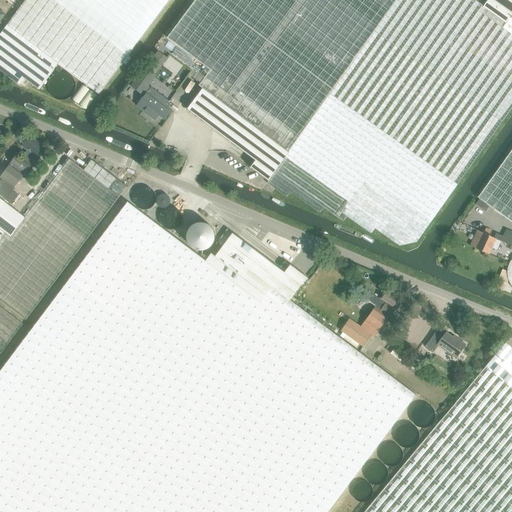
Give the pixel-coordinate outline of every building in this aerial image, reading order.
[(25,0),(7,26),(59,64),(99,95),(137,44),(166,5),(170,0),(25,0)] [(195,0),(171,33),(168,38),(211,70),(200,85),(203,88),(289,152),(397,0),(195,0)] [(268,182),(267,183),(287,198),(290,192),(320,213),(323,208),(343,222),(347,216),(371,234),(374,229),(399,246),(416,243),(485,145),(511,106),(511,35),(503,29),(507,23),(483,7),(473,0),(397,0),(289,152),(269,181),(268,182)] [(511,0),(488,0),(483,7),(507,23),(503,29),(511,35),(511,0)] [(7,26),(0,34),(0,69),(20,85),(25,79),(39,90),(59,64),(7,26)] [(158,51),(148,65),(153,69),(163,55),(158,51)] [(145,66),(130,86),(144,96),(151,87),(149,86),(157,75),(145,66)] [(75,87),(75,84),(74,82),(72,79),(71,77),(69,76),(66,74),(64,73),(61,73),(59,73),(56,74),(53,76),(51,78),(49,80),(49,82),(48,85),(48,88),(48,91),(49,93),(50,95),(52,97),(55,99),(57,100),(59,101),(62,101),(64,101),(67,100),(69,98),(71,96),(73,95),(74,92),(75,90),(75,87)] [(73,99),(87,109),(97,94),(83,84),(73,99)] [(144,96),(137,107),(142,110),(155,120),(159,115),(165,119),(173,110),(167,105),(170,101),(151,87),(144,96)] [(201,91),(188,109),(256,160),(250,168),(269,181),(289,152),(203,88),(201,91)] [(17,155),(1,178),(2,179),(0,182),(0,195),(12,204),(18,195),(13,191),(44,148),(29,137),(22,147),(33,155),(27,163),(17,155)] [(511,148),(477,198),(511,222),(511,148)] [(11,236),(5,232),(0,238),(0,300),(26,320),(58,277),(126,187),(91,160),(87,165),(84,170),(69,160),(25,217),(11,236)] [(11,236),(25,217),(20,213),(0,198),(0,228),(5,232),(11,236)] [(479,200),(475,205),(486,212),(489,207),(479,200)] [(0,511),(328,511),(416,396),(290,301),(274,289),(262,304),(205,261),(128,203),(0,371),(0,511)] [(187,243),(210,251),(218,228),(195,220),(187,243)] [(496,239),(502,242),(504,238),(495,234),(493,238),(489,236),(491,231),(485,228),(483,233),(476,230),(469,246),(489,254),(496,239)] [(216,244),(222,248),(224,245),(233,233),(227,229),(216,244)] [(511,233),(507,231),(504,238),(502,242),(511,246),(511,233)] [(211,254),(205,261),(262,304),(274,289),(290,301),(307,278),(290,265),(285,273),(233,233),(224,245),(215,257),(211,254)] [(375,307),(360,327),(349,319),(341,330),(363,346),(371,335),(374,338),(402,300),(389,289),(381,300),(375,295),(369,302),(375,307)] [(0,355),(23,324),(0,306),(0,355)] [(455,358),(465,344),(457,338),(456,340),(446,333),(443,337),(436,332),(425,347),(433,352),(437,345),(455,358)] [(511,387),(511,348),(505,343),(486,366),(511,387)] [(401,361),(405,357),(395,348),(392,352),(401,361)] [(415,372),(425,359),(416,352),(406,365),(415,372)] [(511,511),(511,387),(486,366),(444,419),(412,457),(365,511),(511,511)] [(354,489),(362,511),(364,511),(369,505),(368,501),(375,491),(373,486),(384,483),(396,465),(407,461),(403,449),(416,445),(421,437),(416,421),(421,424),(433,420),(434,418),(434,417),(417,406),(411,415),(413,420),(401,424),(394,434),(397,441),(385,445),(380,453),(383,459),(371,463),(365,472),(368,480),(355,484),(356,488),(354,489)]
